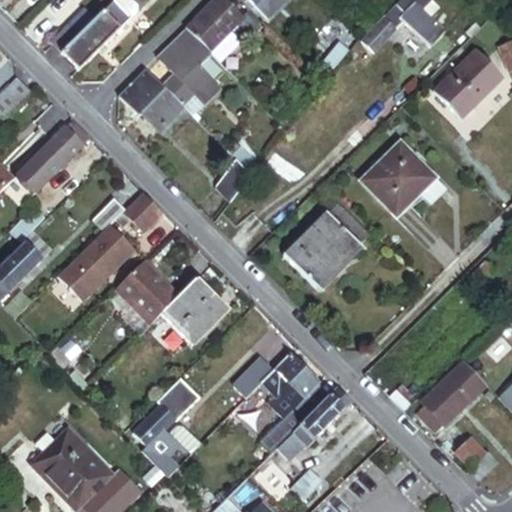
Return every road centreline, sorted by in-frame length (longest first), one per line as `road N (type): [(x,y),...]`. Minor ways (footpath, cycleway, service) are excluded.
road 1 (residential): [(475,511),(87,117)]
road 2 (residential): [(205,0),(87,117)]
road 3 (residential): [(87,117),(0,30)]
